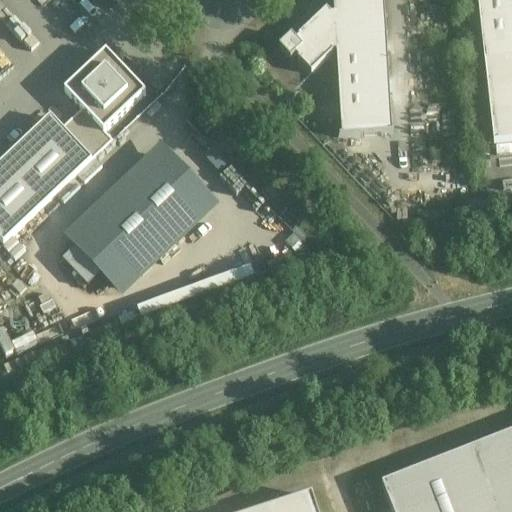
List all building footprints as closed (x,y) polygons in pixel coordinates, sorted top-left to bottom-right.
[(383,0),(333,0),(334,18),(337,57),(342,141),(392,137),(383,0)] [(511,0),(477,0),(485,67),(511,63),(511,0)] [(327,14),(298,41),(299,42),(296,45),(291,40),(279,52),(291,64),(296,59),(299,62),(298,63),(311,77),(333,57),(337,57),(334,18),(331,18),(327,14)] [(82,116),(103,139),(143,101),(104,60),(64,98),(82,116)] [(511,63),(485,67),(493,146),(511,144),(511,63)] [(60,137),(89,167),(110,147),(103,139),(82,116),(60,137)] [(49,125),(0,171),(0,248),(1,250),(89,167),(60,137),(49,125)] [(160,151),(63,243),(120,303),(217,211),(160,151)] [(511,511),(511,436),(382,488),(391,511),(511,511)] [(316,511),(312,498),(269,511),(316,511)]
